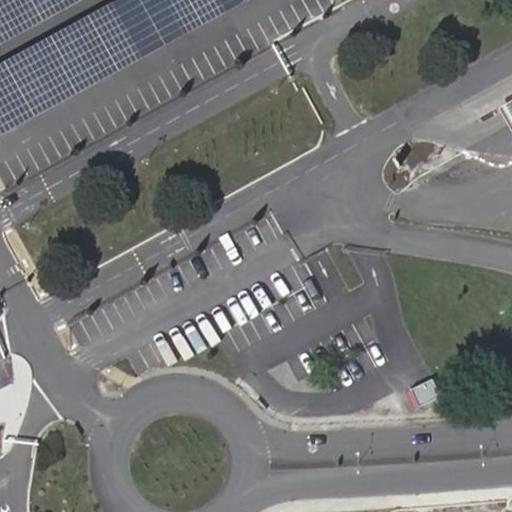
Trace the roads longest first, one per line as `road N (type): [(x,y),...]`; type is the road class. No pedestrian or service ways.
road 1 (unclassified): [(237,506),(285,486),(511,471)]
road 2 (unclassified): [(511,434),(283,448),(245,430)]
road 3 (unclassified): [(245,430),(214,399),(171,391),(149,398),(118,428),(110,451),(111,474),(131,511)]
